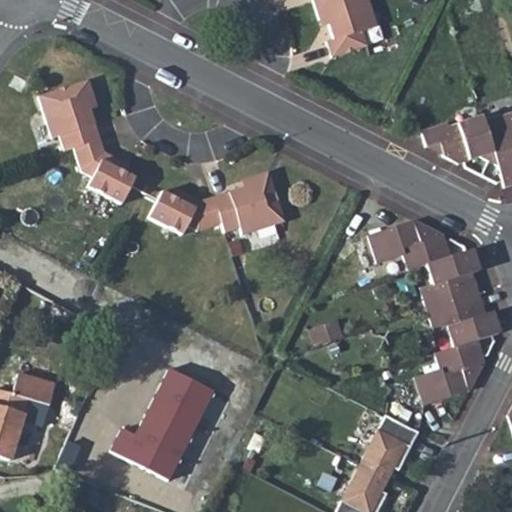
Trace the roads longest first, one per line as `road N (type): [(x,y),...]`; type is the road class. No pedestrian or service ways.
road 1 (residential): [(52,0),(511,232)]
road 2 (unknown): [(0,243),(129,336),(84,468)]
road 3 (residential): [(511,360),(432,511)]
